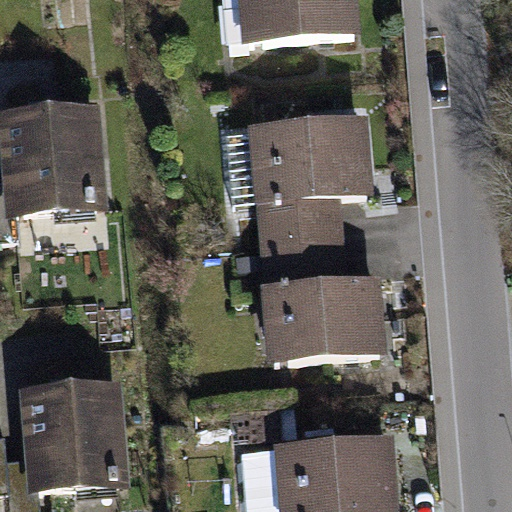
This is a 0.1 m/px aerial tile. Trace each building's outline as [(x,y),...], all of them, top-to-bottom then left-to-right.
[(225,0),(229,51),(355,41),(352,0),(225,0)] [(92,114),(0,121),(0,229),(101,221),(92,114)] [(263,209),(266,253),(337,248),(333,203),(367,200),(362,130),(228,140),(234,211),(263,209)] [(340,292),(337,248),(266,253),(270,300),(282,299),(287,368),(380,361),(374,289),(340,292)] [(115,397),(9,405),(17,511),(63,511),(124,508),(115,397)] [(391,511),(386,447),(243,459),(247,511),(391,511)]
